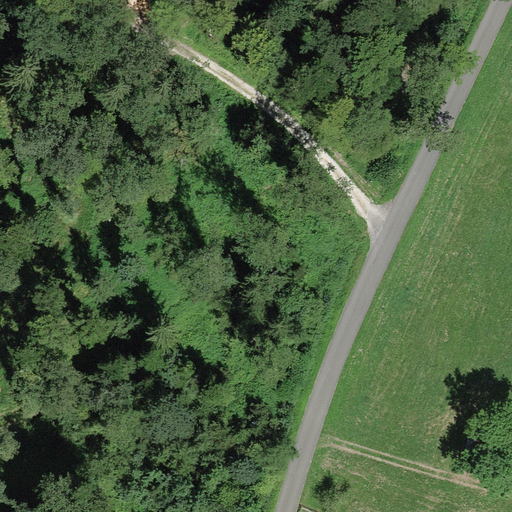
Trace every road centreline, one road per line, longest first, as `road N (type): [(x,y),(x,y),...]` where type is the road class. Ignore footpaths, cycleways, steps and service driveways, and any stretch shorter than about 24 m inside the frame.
road 1 (unclassified): [(495,0),(322,375),(280,511)]
road 2 (track): [(89,0),(259,103),(301,136),(388,232)]
